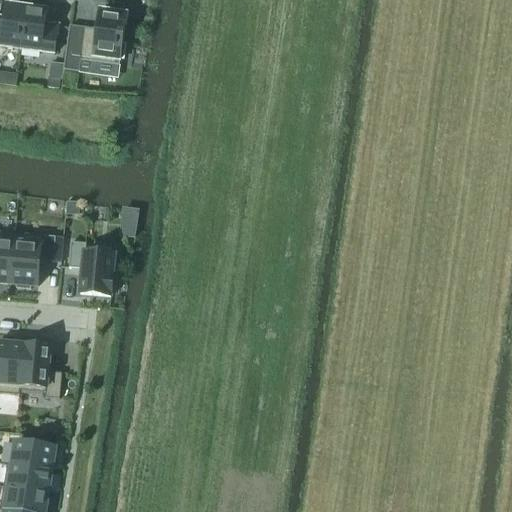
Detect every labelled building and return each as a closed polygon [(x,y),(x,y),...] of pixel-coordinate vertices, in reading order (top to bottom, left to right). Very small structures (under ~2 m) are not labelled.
[(0,49),(22,53),(29,8),(14,6),(14,9),(7,8),(5,21),(0,20),(0,49)] [(29,8),(22,53),(54,57),(58,28),(45,26),(47,13),(42,13),(43,10),(29,8)] [(79,75),(81,63),(119,69),(120,61),(123,62),(125,47),(122,47),(127,15),(111,13),(111,15),(100,14),(97,33),(70,29),(64,73),(79,75)] [(6,75),(5,88),(16,89),(18,77),(6,75)] [(48,80),(48,90),(59,91),(60,81),(48,80)] [(0,235),(0,286),(10,287),(15,236),(0,235)] [(15,236),(10,287),(17,288),(16,291),(30,292),(31,289),(38,290),(40,265),(53,266),(56,240),(15,236)] [(71,245),(69,271),(82,272),(80,297),(111,300),(114,259),(85,256),(86,247),(71,245)] [(0,396),(20,398),(20,394),(19,394),(23,349),(0,346),(0,396)] [(23,349),(19,394),(20,394),(46,396),(45,401),(60,402),(62,376),(49,375),(51,351),(23,349)] [(12,468),(52,474),(56,452),(16,445),(12,468)] [(7,467),(4,490),(48,497),(52,474),(12,468),(7,467)] [(4,490),(0,511),(45,511),(48,497),(4,490)]
